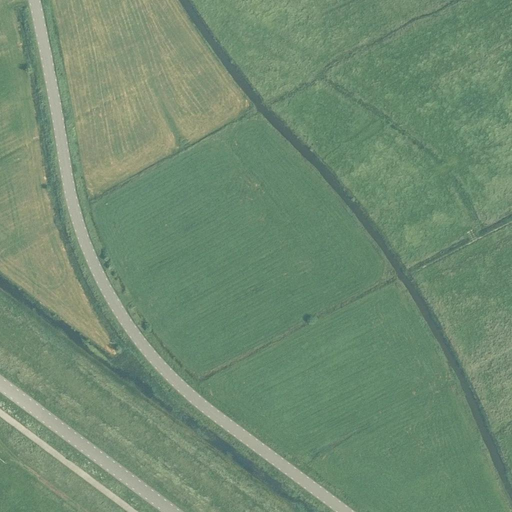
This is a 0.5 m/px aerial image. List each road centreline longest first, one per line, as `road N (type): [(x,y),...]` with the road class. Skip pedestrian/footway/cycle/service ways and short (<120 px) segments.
road 1 (tertiary): [(34,0),(76,219),(120,314),(201,404),(345,511)]
road 2 (unclassified): [(0,384),(173,511)]
